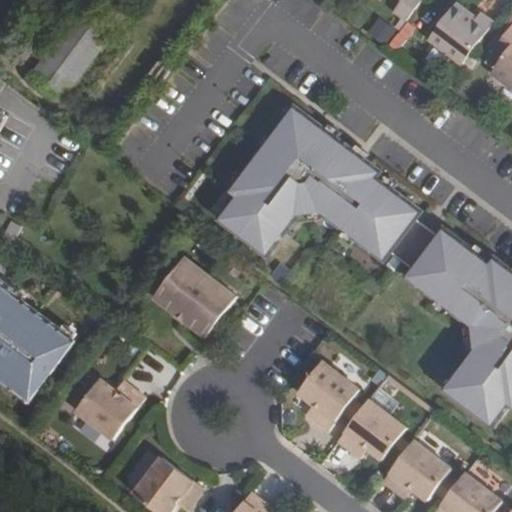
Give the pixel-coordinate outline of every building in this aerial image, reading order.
[(401,0),(403,1),(394,13),(406,22),(423,0),(401,0)] [(482,13),(477,19),(457,4),(430,40),(463,65),(495,23),(482,13)] [(117,30),(85,5),(30,77),(62,102),(117,30)] [(511,27),(496,49),(505,56),(492,74),(511,88),(511,27)] [(411,34),(404,28),(388,48),(396,54),(411,34)] [(301,217),(324,214),(388,262),(393,255),(418,222),(424,214),(379,180),(383,174),(297,109),(233,194),(240,199),(222,221),(270,257),(301,217)] [(0,379),(17,392),(19,389),(35,401),(79,343),(0,283),(0,123),(4,116),(0,113),(0,379)] [(418,222),(393,255),(415,272),(441,239),(418,222)] [(410,280),(474,329),(477,353),(447,393),(494,429),(511,407),(511,272),(497,261),(493,267),(446,232),(441,239),(415,272),(410,280)] [(183,320),(213,279),(187,260),(156,300),(169,310),(183,320)] [(239,298),(213,279),(183,320),(209,339),(239,298)] [(314,419),(332,432),(345,413),(362,391),(325,363),(301,395),(316,405),(321,409),(314,419)] [(119,393),(104,382),(81,413),(98,427),(115,440),(150,399),(132,386),(125,397),(119,393)] [(127,382),(119,393),(125,397),(132,386),(127,382)] [(345,413),(356,421),(367,407),(356,399),(345,413)] [(356,421),(340,442),(358,455),(365,446),(370,450),(385,461),(409,429),(371,401),(367,407),(356,421)] [(316,405),(308,415),(314,419),(321,409),(316,405)] [(416,441),(385,483),(403,496),(410,486),(415,490),(430,501),(453,469),(416,441)] [(363,459),(370,450),(365,446),(358,455),(363,459)] [(183,500),(194,508),(207,490),(197,483),(165,459),(137,496),(158,511),(174,511),(180,506),(183,500)] [(468,474),(439,511),(497,511),(505,502),(468,474)] [(415,490),(410,486),(403,496),(408,500),(415,490)] [(268,511),(272,507),(255,494),(241,511),(268,511)] [(183,500),(180,506),(188,511),(190,511),(194,508),(183,500)]
